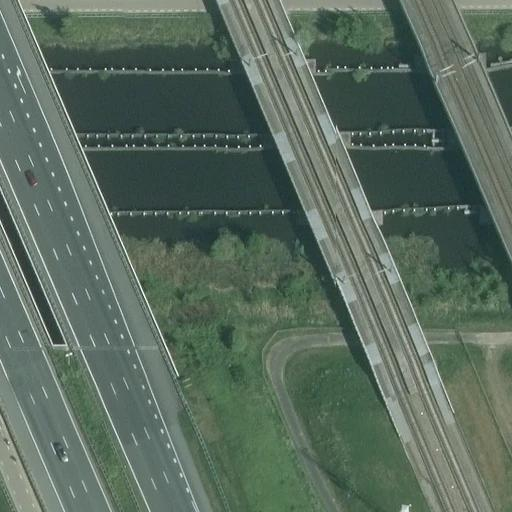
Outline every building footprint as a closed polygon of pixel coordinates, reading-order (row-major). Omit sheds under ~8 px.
[(486,54),(413,55),(413,68),(486,67),(486,54)] [(317,57),(230,57),(230,72),(317,73),(317,57)] [(349,133),(263,133),(263,148),(349,148),(349,133)] [(511,134),(445,135),(445,147),(511,147),(511,134)] [(511,211),(479,211),(479,224),(511,224),(511,211)] [(383,213),(296,212),(296,227),(383,228),(383,213)]
